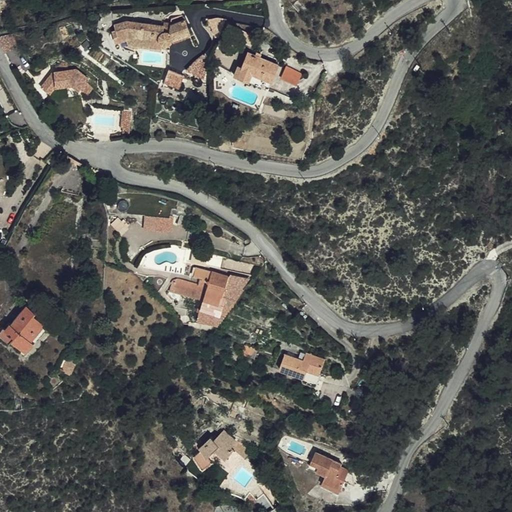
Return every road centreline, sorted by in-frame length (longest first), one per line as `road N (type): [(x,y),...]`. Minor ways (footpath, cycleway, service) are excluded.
road 1 (residential): [(96,149),(107,168),(184,189),(251,231),(330,316),(358,328),(411,327),(475,274),(495,275),(498,287),(472,354),(387,511)]
road 2 (residential): [(96,149),(178,144),(280,166),(325,165),(369,136),(404,60),(455,0)]
road 3 (residential): [(419,0),(352,47),(330,53),(288,34),(271,0)]
road 4 (residential): [(0,56),(46,136),(96,149)]
